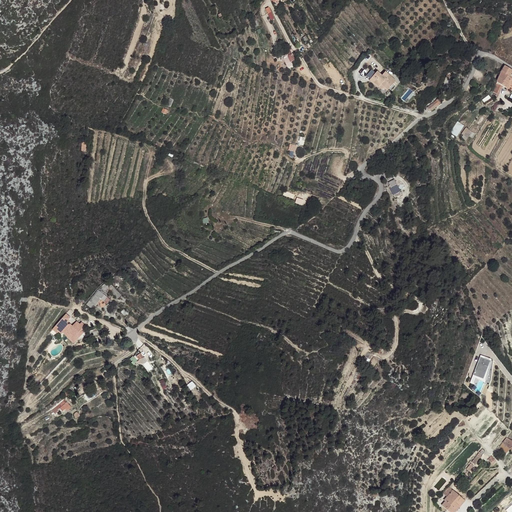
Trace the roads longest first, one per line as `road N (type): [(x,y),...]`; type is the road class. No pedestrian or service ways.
road 1 (unclassified): [(132,332),(282,234),(343,249),(378,194),(379,185),(359,171),(460,94),(479,54),(511,67)]
road 2 (track): [(268,0),(320,87),(426,118)]
